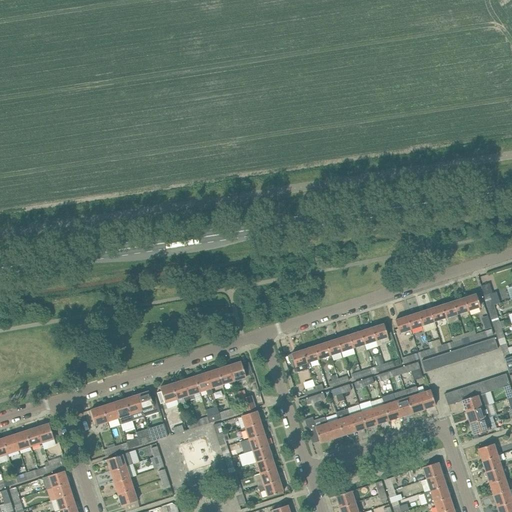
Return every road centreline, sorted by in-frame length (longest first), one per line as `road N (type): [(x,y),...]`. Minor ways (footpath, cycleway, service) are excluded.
road 1 (primary): [(511,189),(0,268)]
road 2 (unclassified): [(260,333),(511,254)]
road 3 (unclassified): [(59,400),(260,333)]
road 4 (unclassified): [(307,469),(444,425)]
road 5 (unclassified): [(307,469),(260,333)]
